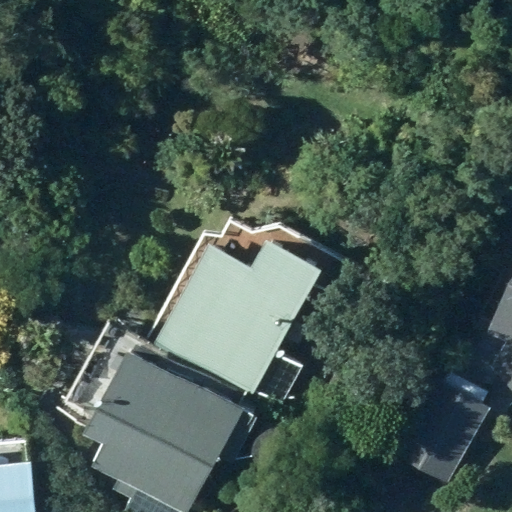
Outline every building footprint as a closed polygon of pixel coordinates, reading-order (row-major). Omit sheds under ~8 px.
[(287,356),(334,272),(279,242),(264,268),(220,244),(162,348),(258,401),(262,394),(287,408),(309,368),(287,356)] [(511,281),(483,338),(502,349),(489,374),(511,385),(511,281)] [(267,420),(143,356),(100,436),(114,444),(102,469),(124,480),(118,490),(135,499),(128,511),(185,511),(186,510),(189,511),(198,511),(227,458),(242,467),(267,420)] [(391,454),(445,485),(486,412),(478,406),(485,394),(446,372),(434,394),(427,390),(391,454)] [(0,421),(0,511),(38,511),(33,420),(0,421)]
